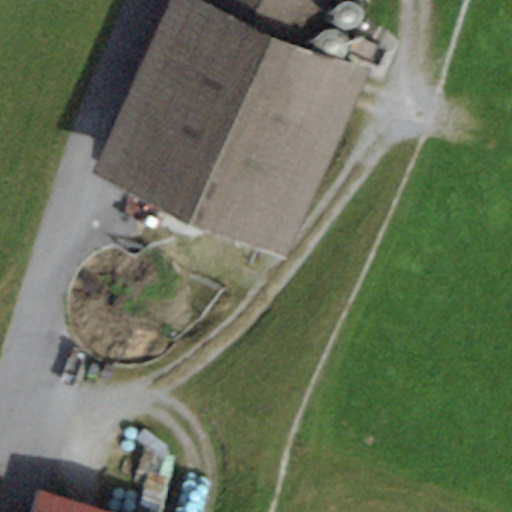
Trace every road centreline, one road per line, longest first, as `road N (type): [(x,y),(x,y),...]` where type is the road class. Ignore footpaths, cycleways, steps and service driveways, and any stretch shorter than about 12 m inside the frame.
road 1 (track): [(147,392),(257,297),(318,227),(380,127),(412,39),(414,0)]
road 2 (track): [(179,511),(175,439),(147,392),(17,361)]
